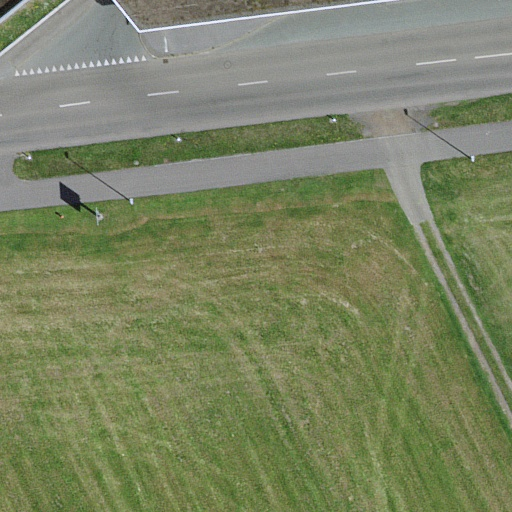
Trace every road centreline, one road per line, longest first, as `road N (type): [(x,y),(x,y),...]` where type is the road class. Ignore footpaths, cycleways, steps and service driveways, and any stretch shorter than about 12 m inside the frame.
road 1 (tertiary): [(0,117),(360,66),(511,54)]
road 2 (track): [(360,66),(419,223),(511,412)]
